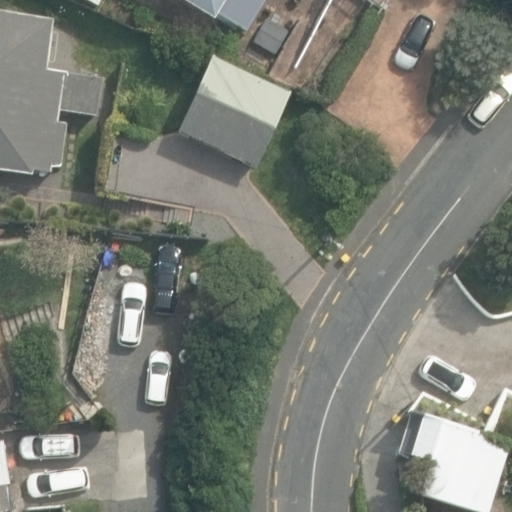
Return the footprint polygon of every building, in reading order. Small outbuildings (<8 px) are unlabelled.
[(80,0),(98,9),(102,0),(80,0)] [(177,0),(212,21),(215,16),(264,45),(290,0),(177,0)] [(354,0),(375,16),(387,0),(354,0)] [(0,9),(0,162),(44,168),(45,159),(55,161),(61,119),(51,118),(53,105),(92,110),(97,74),(39,67),(46,16),(0,9)] [(175,126),(256,161),(289,86),(207,51),(175,126)] [(416,499),(460,511),(486,511),(506,444),(423,420),(411,462),(426,467),(416,499)]
